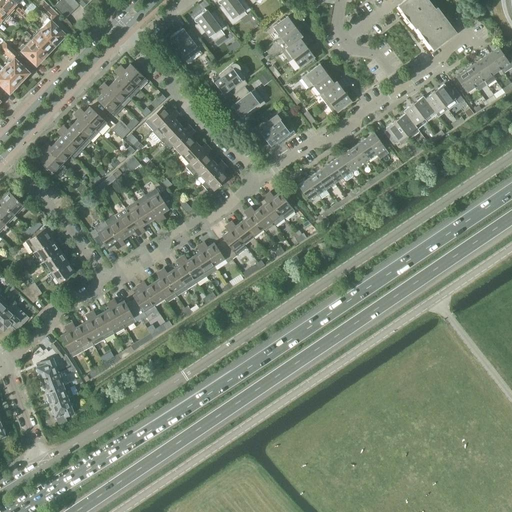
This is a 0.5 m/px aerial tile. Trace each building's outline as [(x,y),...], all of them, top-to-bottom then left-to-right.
[(13,8),(15,6),(8,0),(0,0),(0,7),(9,16),(15,9),(13,8)] [(65,0),(60,0),(58,2),(69,14),(74,9),(65,0)] [(65,0),(74,9),(79,5),(74,0),(65,0)] [(252,10),(243,0),(218,0),(219,0),(219,1),(219,2),(220,2),(220,3),(221,3),(221,2),(223,4),(220,6),(233,24),(246,14),(247,15),(247,14),(252,10)] [(446,24),(436,11),(434,12),(425,0),(405,0),(397,6),(402,13),(404,12),(411,21),(410,23),(414,29),(416,28),(420,34),(422,33),(429,42),(428,44),(432,50),(456,33),(448,22),(446,24)] [(44,2),(38,8),(48,17),(44,21),(46,24),(41,30),(55,45),(65,34),(52,22),(59,15),(44,2)] [(64,18),(69,14),(58,2),(54,6),(64,18)] [(24,6),(21,10),(25,13),(28,16),(31,13),(24,6)] [(4,21),(9,16),(0,7),(0,22),(3,20),(4,21)] [(25,13),(21,10),(18,7),(16,11),(20,15),(21,15),(22,16),(25,13)] [(227,28),(214,10),(209,14),(205,8),(204,9),(205,10),(196,17),(195,18),(195,19),(195,20),(196,20),(197,20),(199,22),(195,25),(202,34),(206,31),(214,41),(223,34),(224,35),(225,35),(222,31),(227,28)] [(280,38),(295,27),(287,17),(273,28),(280,38)] [(190,29),(185,33),(180,27),(181,29),(171,36),(171,37),(171,38),(172,38),(172,39),(173,39),(173,38),(175,41),(171,43),(184,60),(197,50),(198,51),(198,50),(203,46),(190,29)] [(285,49),(302,36),(295,27),(280,38),(287,47),(285,49)] [(46,55),(55,45),(41,30),(31,40),(46,55)] [(292,59),(307,48),(300,38),(302,37),(302,36),(285,49),(292,59)] [(5,43),(10,48),(13,44),(8,39),(5,43)] [(36,65),(46,55),(31,40),(25,47),(22,44),(18,48),(36,65)] [(10,48),(5,43),(4,42),(0,47),(0,48),(10,58),(8,60),(10,62),(4,69),(19,83),(28,73),(13,58),(17,54),(10,48)] [(511,58),(509,54),(505,57),(498,47),(489,53),(501,70),(503,73),(511,67),(511,58)] [(292,59),(300,69),(315,58),(307,48),(292,59)] [(492,75),(501,70),(489,53),(481,59),(492,75)] [(484,81),(492,75),(481,59),(473,65),(484,81)] [(120,71),(139,89),(148,81),(130,64),(125,69),(123,67),(120,71)] [(238,65),(236,64),(234,64),(232,64),(231,65),(218,76),(220,78),(214,83),(222,93),(231,87),(235,93),(244,86),(247,84),(243,78),(243,77),(239,71),(239,69),(239,67),(238,65)] [(313,85),(327,74),(320,64),(305,75),(313,85)] [(475,87),(484,81),(473,65),(464,71),(475,87)] [(0,83),(9,93),(19,83),(4,69),(0,73),(0,83)] [(131,98),(139,89),(120,71),(116,74),(118,76),(113,81),(131,98)] [(467,93),(475,87),(464,71),(455,77),(467,93)] [(262,84),(269,78),(266,73),(258,79),(262,84)] [(320,95),(337,82),(336,82),(334,83),(327,74),(313,85),(320,95)] [(122,107),(131,98),(113,81),(108,87),(106,85),(103,88),(122,107)] [(330,103),(344,92),(337,82),(320,95),(323,94),(330,103)] [(455,99),(449,91),(444,84),(434,92),(445,107),(455,99)] [(504,93),(511,87),(511,86),(511,84),(502,90),(504,93)] [(253,89),(249,93),(244,86),(235,93),(234,94),(239,100),(239,101),(232,106),(239,116),(244,112),(247,116),(264,103),(253,89)] [(114,116),(122,107),(103,88),(100,91),(102,93),(96,99),(114,116)] [(496,99),(504,93),(502,90),(494,96),(496,99)] [(344,92),(330,103),(337,113),(352,102),(344,92)] [(435,114),(445,107),(434,92),(425,99),(423,97),(435,114)] [(155,108),(165,98),(161,93),(150,103),(155,108)] [(488,104),(496,99),(494,96),(486,101),(488,104)] [(435,114),(423,97),(413,104),(424,119),(433,112),(435,114)] [(415,126),(424,119),(413,104),(403,111),(416,128),(417,128),(415,126)] [(79,113),(99,132),(107,123),(89,106),(84,112),(82,110),(79,113)] [(156,128),(173,113),(170,109),(168,111),(163,106),(148,119),(156,128)] [(407,135),(416,128),(403,111),(403,112),(405,114),(396,121),(407,135)] [(90,141),(99,132),(79,113),(76,117),(78,119),(73,124),(90,141)] [(165,136),(179,123),(174,118),(176,116),(173,113),(156,128),(165,136)] [(291,128),(288,130),(276,115),(262,126),(266,131),(262,135),(270,145),(276,140),(279,145),(295,133),(291,128)] [(126,134),(131,130),(120,120),(116,124),(126,134)] [(410,139),(407,135),(396,121),(386,129),(387,130),(384,132),(393,145),(397,143),(400,140),(403,144),(410,139)] [(173,145),(189,130),(186,127),(184,129),(179,123),(165,136),(173,145)] [(82,150),(90,141),(73,124),(68,129),(65,127),(62,131),(82,150)] [(122,139),(126,134),(116,124),(111,129),(122,139)] [(181,154),(195,141),(190,136),(192,134),(189,130),(173,145),(181,154)] [(74,158),(82,150),(62,131),(59,134),(61,136),(56,141),(70,155),(74,158)] [(376,155),(385,149),(374,133),(365,139),(376,155)] [(368,161),(376,155),(365,139),(357,145),(368,161)] [(62,164),(70,155),(56,141),(51,147),(49,145),(45,148),(62,164)] [(189,163),(205,148),(202,145),(200,147),(195,141),(181,154),(189,163)] [(360,167),(368,161),(357,145),(349,151),(360,167)] [(65,167),(62,164),(45,148),(42,151),(44,153),(39,159),(57,176),(65,167)] [(197,172),(212,159),(207,154),(209,152),(205,148),(189,163),(197,172)] [(351,172),(360,167),(349,151),(340,156),(351,172)] [(343,178),(351,172),(340,156),(332,162),(343,178)] [(140,165),(133,157),(124,164),(131,172),(140,165)] [(205,181),(222,166),(219,163),(216,164),(212,159),(197,172),(205,181)] [(334,184),(343,178),(332,162),(323,168),(334,184)] [(205,181),(202,184),(210,194),(228,177),(223,171),(225,169),(222,166),(205,181)] [(326,190),(334,184),(323,168),(315,174),(326,190)] [(380,179),(389,172),(387,169),(378,175),(380,179)] [(318,196),(326,190),(315,174),(307,180),(318,196)] [(372,184),(380,179),(378,175),(370,181),(372,184)] [(309,202),(318,196),(307,180),(298,186),(309,202)] [(363,190),(372,184),(370,181),(361,187),(363,190)] [(82,194),(88,189),(84,185),(78,190),(82,194)] [(355,196),(363,190),(361,187),(353,193),(355,196)] [(172,202),(164,190),(159,193),(155,188),(145,195),(160,218),(163,215),(162,213),(169,209),(166,206),(172,202)] [(17,218),(26,208),(15,197),(15,194),(10,189),(0,200),(0,201),(17,218),(16,218),(17,218)] [(268,197),(284,219),(294,211),(279,192),(273,196),(272,194),(268,197)] [(347,202),(355,196),(353,193),(345,199),(347,202)] [(156,221),(160,218),(145,195),(135,202),(148,222),(154,218),(156,221)] [(275,226),(284,219),(268,197),(264,200),(266,202),(260,207),(275,226)] [(192,210),(184,200),(183,199),(178,204),(187,214),(192,210)] [(338,208),(347,202),(345,199),(336,204),(338,208)] [(8,227),(17,218),(16,218),(17,218),(0,201),(0,219),(8,227),(7,227),(8,227)] [(142,226),(148,222),(135,202),(125,208),(127,213),(140,231),(143,229),(142,226)] [(330,213),(338,208),(336,204),(328,210),(330,213)] [(265,233),(275,226),(260,207),(254,211),(253,209),(249,212),(265,233)] [(319,221),(330,213),(328,210),(317,218),(319,221)] [(256,241),(265,233),(249,212),(245,214),(247,217),(241,221),(256,241)] [(136,234),(140,231),(127,213),(117,219),(128,236),(134,231),(136,234)] [(128,236),(117,219),(115,215),(105,221),(107,226),(119,244),(123,242),(122,239),(128,236)] [(34,233),(42,225),(37,220),(29,229),(28,228),(27,228),(33,234),(34,233)] [(247,247),(256,241),(241,221),(235,226),(233,223),(230,226),(247,247)] [(116,247),(119,244),(107,226),(97,232),(97,233),(92,237),(100,249),(105,246),(107,249),(114,244),(116,247)] [(233,258),(247,247),(230,226),(226,229),(228,231),(222,236),(224,239),(220,242),(233,258)] [(29,236),(33,234),(27,228),(24,232),(29,236)] [(33,252),(52,239),(45,228),(25,241),(33,252)] [(40,263),(60,250),(52,239),(33,252),(40,263)] [(227,263),(233,258),(220,242),(216,246),(214,242),(207,247),(206,244),(202,247),(214,265),(224,259),(227,263)] [(217,270),(214,265),(202,247),(198,249),(200,252),(193,256),(207,276),(217,270)] [(47,274),(67,260),(60,250),(40,263),(47,274)] [(197,283),(207,276),(193,256),(187,260),(186,257),(182,260),(197,283)] [(67,260),(47,274),(55,285),(75,271),(67,260)] [(187,289),(197,283),(182,260),(178,263),(179,265),(173,269),(187,289)] [(177,296),(187,289),(173,269),(167,273),(166,271),(162,273),(174,292),(177,296)] [(164,298),(174,292),(162,273),(158,276),(159,278),(153,282),(164,298)] [(38,300),(38,299),(37,297),(42,293),(35,282),(29,286),(36,297),(38,299),(38,300)] [(154,305),(164,298),(153,282),(147,286),(145,284),(142,286),(154,305)] [(38,300),(38,299),(36,297),(29,286),(22,291),(33,303),(38,300)] [(143,312),(154,305),(142,286),(138,289),(139,291),(133,295),(135,299),(130,301),(141,319),(146,316),(143,312)] [(209,301),(216,297),(212,292),(206,296),(209,301)] [(0,315),(8,307),(7,307),(8,306),(0,298),(0,315)] [(141,319),(130,301),(126,304),(124,300),(117,304),(116,302),(112,304),(123,323),(125,328),(141,319)] [(112,329),(123,323),(112,304),(108,306),(109,309),(103,312),(112,329)] [(14,324),(19,319),(8,307),(0,315),(0,326),(4,330),(12,322),(14,324)] [(115,333),(112,329),(103,312),(96,316),(95,313),(91,315),(104,339),(115,333)] [(93,345),(104,339),(91,315),(87,318),(88,320),(82,324),(91,341),(93,345)] [(80,347),(91,341),(82,324),(75,327),(74,325),(70,327),(80,347)] [(83,351),(80,347),(70,327),(66,329),(67,332),(60,336),(72,357),(83,351)] [(56,341),(51,345),(61,358),(66,354),(56,341)] [(41,379),(58,373),(52,357),(46,360),(47,363),(36,367),(38,372),(37,374),(39,378),(41,379)] [(46,391),(64,384),(60,372),(58,373),(41,379),(43,384),(42,386),(43,390),(46,391)] [(68,383),(64,384),(46,391),(48,396),(46,398),(48,402),(50,403),(69,396),(73,395),(68,383)] [(65,416),(73,413),(69,402),(71,401),(69,396),(50,403),(52,408),(51,411),(52,414),(55,415),(55,416),(63,413),(65,416)]
